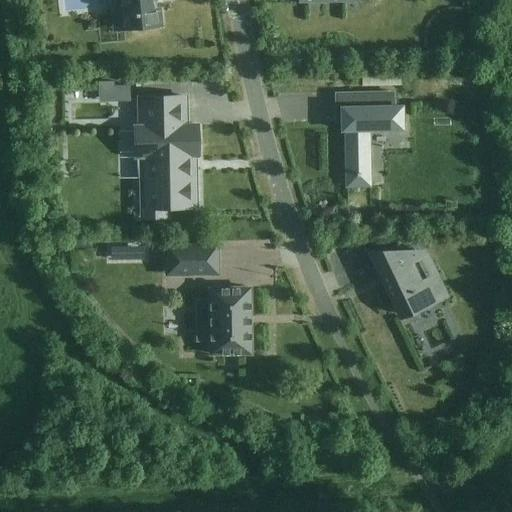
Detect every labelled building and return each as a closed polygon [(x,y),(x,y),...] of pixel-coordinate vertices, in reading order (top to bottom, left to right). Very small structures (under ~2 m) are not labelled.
[(156,7),(154,0),(117,0),(119,15),(129,14),(130,30),(161,26),(159,7),(156,7)] [(128,86),(113,86),(114,100),(128,100),(128,86)] [(346,176),(368,176),(368,130),(402,130),(402,108),(389,108),(389,94),(357,94),(357,108),(342,108),(342,130),(346,130),(346,176)] [(194,207),(193,155),(197,155),(196,125),(186,125),(186,124),(185,124),(184,112),(186,112),(186,111),(184,111),(184,99),(185,99),(185,97),(138,98),(139,129),(140,153),(144,153),(145,196),(146,217),(155,216),(155,217),(167,216),(167,207),(194,207)] [(88,239),(74,240),(75,249),(88,249),(88,239)] [(216,244),(176,245),(177,275),(217,274),(216,244)] [(413,252),(372,253),(402,315),(436,299),(413,252)] [(209,302),(196,302),(197,344),(210,344),(210,354),(250,353),(249,288),(209,289),(209,302)]
